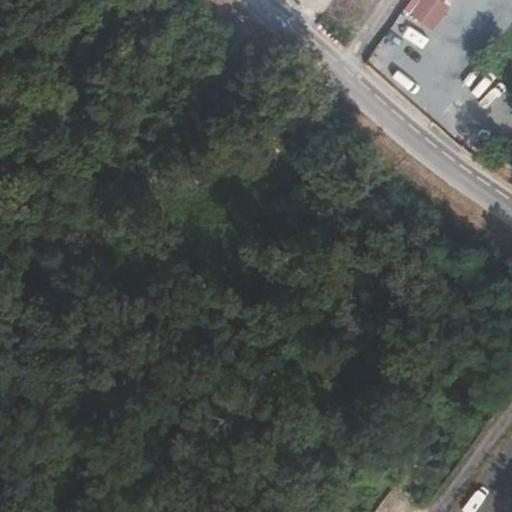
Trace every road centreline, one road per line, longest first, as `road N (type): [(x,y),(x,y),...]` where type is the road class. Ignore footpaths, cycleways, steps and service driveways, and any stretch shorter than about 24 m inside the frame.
road 1 (residential): [(255,0),(401,127),(511,209)]
road 2 (unknown): [(401,127),(486,0)]
